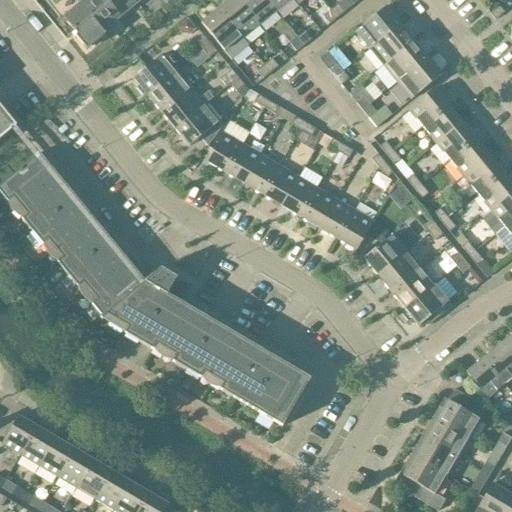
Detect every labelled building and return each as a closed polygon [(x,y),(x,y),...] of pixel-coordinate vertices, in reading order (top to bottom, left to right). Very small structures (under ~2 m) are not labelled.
[(74,0),(79,5),(102,33),(118,19),(102,0),(74,0)] [(135,6),(130,0),(102,0),(118,19),(135,6)] [(259,26),(237,0),(230,0),(218,10),(242,40),(259,26)] [(276,13),(265,0),(237,0),(259,26),(276,13)] [(265,0),(276,13),(291,0),(265,0)] [(102,33),(79,5),(62,18),(77,36),(75,37),(86,51),(105,36),(102,33)] [(338,5),(330,11),(337,19),(344,13),(338,5)] [(495,21),(504,13),(499,7),(490,15),(495,21)] [(369,50),(399,26),(385,9),(355,33),(369,50)] [(242,40),(218,10),(201,24),(231,61),(248,47),(242,40)] [(337,19),(330,11),(323,18),(329,25),(337,19)] [(196,28),(187,17),(176,26),(182,34),(189,34),(196,28)] [(413,43),(399,26),(369,50),(383,67),(413,43)] [(304,32),(297,39),(303,46),(311,40),(304,32)] [(196,44),(202,52),(210,45),(204,38),(196,44)] [(303,46),(297,39),(289,45),(296,53),(303,46)] [(426,59),(413,43),(383,67),(397,84),(426,59)] [(210,45),(202,52),(209,59),(216,53),(210,45)] [(202,52),(191,61),(197,69),(209,59),(202,52)] [(328,54),(320,60),(328,71),(336,64),(328,54)] [(133,80),(147,97),(177,72),(163,55),(133,80)] [(440,76),(426,59),(397,84),(411,101),(440,76)] [(271,60),(264,66),(270,74),(278,67),(271,60)] [(328,71),(335,78),(342,72),(336,64),(328,71)] [(270,74),(264,66),(256,72),(263,80),(270,74)] [(224,77),(230,85),(238,79),(231,71),(224,77)] [(161,114),(191,89),(177,72),(147,97),(161,114)] [(349,80),(342,72),(335,78),(341,86),(349,80)] [(238,79),(230,85),(236,93),(244,86),(238,79)] [(362,112),(370,106),(374,102),(360,86),(348,95),(362,112)] [(175,130),(204,106),(213,99),(207,92),(199,99),(191,89),(161,114),(175,130)] [(422,128),(448,107),(433,90),(408,111),(422,128)] [(264,109),(268,102),(258,96),(254,103),(264,109)] [(278,108),(268,102),(264,109),(274,115),(278,108)] [(204,106),(175,130),(189,147),(200,138),(208,131),(219,123),(204,106)] [(376,113),(370,106),(362,112),(368,119),(376,113)] [(0,139),(16,127),(0,107),(0,139)] [(461,124),(448,107),(422,128),(436,145),(461,124)] [(301,131),(305,124),(295,118),(291,125),(301,131)] [(315,130),(305,124),(301,131),(311,137),(315,130)] [(436,145),(449,162),(475,141),(461,124),(436,145)] [(208,131),(200,138),(207,147),(214,138),(208,131)] [(206,163),(225,174),(242,146),(223,134),(206,163)] [(328,147),(338,153),(342,146),(332,140),(328,147)] [(475,141),(449,162),(463,179),(489,158),(475,141)] [(387,157),(393,152),(385,143),(379,148),(387,157)] [(242,146),(225,174),(244,185),(261,157),(242,146)] [(342,146),(338,153),(347,158),(349,159),(353,152),(342,146)] [(400,161),(393,152),(387,157),(394,166),(400,161)] [(338,153),(333,162),(342,167),(347,158),(338,153)] [(144,283),(38,155),(0,186),(0,194),(101,318),(99,319),(101,322),(282,428),(310,381),(178,303),(188,287),(160,270),(144,283)] [(371,160),(379,170),(385,165),(377,155),(371,160)] [(262,196),(279,168),(261,157),(244,185),(262,196)] [(463,179),(477,195),(502,174),(489,158),(463,179)] [(385,165),(379,170),(386,179),(393,174),(385,165)] [(281,207),(298,179),(279,168),(262,196),(281,207)] [(511,185),(502,174),(477,195),(490,212),(511,194),(511,185)] [(414,191),(420,185),(413,176),(406,181),(414,191)] [(299,218),(316,190),(298,179),(281,207),(299,218)] [(428,195),(420,185),(414,191),(422,200),(428,195)] [(318,230),(335,201),(316,190),(299,218),(318,230)] [(511,222),(511,194),(490,212),(504,229),(511,222)] [(337,240),(354,212),(335,201),(318,230),(337,240)] [(441,224),(448,219),(440,210),(434,215),(441,224)] [(354,212),(337,240),(356,252),(358,249),(365,236),(373,223),(354,212)] [(455,228),(448,219),(441,224),(449,233),(455,228)] [(429,234),(437,228),(431,220),(423,227),(429,234)] [(373,223),(365,236),(376,242),(380,244),(388,231),(373,222),(373,223)] [(443,236),(437,228),(429,234),(435,242),(443,236)] [(377,277),(407,252),(393,235),(363,259),(377,277)] [(365,236),(358,249),(364,254),(375,244),(376,242),(365,236)] [(469,257),(475,252),(467,243),(461,248),(469,257)] [(377,277),(391,293),(421,269),(407,252),(377,277)] [(483,262),(475,252),(469,257),(476,267),(483,262)] [(456,268),(464,261),(458,254),(450,260),(456,268)] [(470,269),(464,261),(456,268),(463,275),(470,269)] [(434,286),(421,269),(391,293),(405,310),(434,286)] [(448,303),(434,286),(405,310),(419,327),(429,319),(447,304),(448,303)] [(447,304),(429,319),(433,323),(452,307),(448,303),(447,304)] [(511,335),(500,346),(511,361),(511,335)] [(483,360),(504,386),(511,378),(511,361),(500,346),(483,360)] [(466,374),(487,400),(504,386),(483,360),(466,374)] [(438,408),(432,419),(469,441),(481,422),(477,420),(484,408),(454,391),(443,410),(438,408)] [(20,457),(39,425),(30,420),(27,424),(17,418),(0,446),(20,457)] [(430,432),(425,440),(458,459),(469,441),(432,419),(426,430),(430,432)] [(48,430),(39,425),(20,457),(38,468),(55,440),(45,435),(48,430)] [(506,448),(511,440),(503,434),(498,443),(506,448)] [(64,446),(55,440),(38,468),(57,479),(76,447),(67,442),(64,446)] [(458,459),(425,440),(421,447),(417,445),(410,456),(447,478),(458,459)] [(85,452),(76,447),(57,479),(76,490),(92,463),(82,457),(85,452)] [(437,496),(447,478),(410,456),(404,467),(408,469),(397,488),(437,511),(438,511),(445,501),(437,496)] [(94,501),(113,469),(104,464),(101,468),(92,463),(76,490),(94,501)] [(480,472),(489,477),(494,469),(485,464),(480,472)] [(113,511),(129,484),(120,479),(122,474),(113,469),(94,501),(113,511)] [(484,486),(489,477),(480,472),(475,481),(484,486)] [(5,483),(0,490),(11,496),(15,489),(5,483)] [(113,511),(138,511),(151,490),(142,485),(139,490),(129,484),(113,511)] [(500,511),(511,493),(511,491),(502,486),(499,490),(491,485),(475,511),(500,511)] [(160,495),(151,490),(138,511),(164,511),(168,506),(157,500),(160,495)] [(511,511),(511,493),(500,511),(511,511)] [(27,505),(38,511),(42,504),(31,498),(27,505)]
